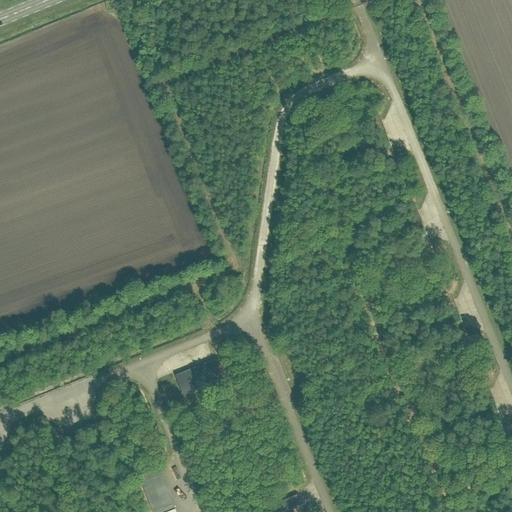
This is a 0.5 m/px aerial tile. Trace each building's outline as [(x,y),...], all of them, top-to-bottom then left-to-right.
[(385,130),(339,149),(345,164),(373,153),(377,151),(391,146),(385,130)] [(421,220),(375,239),(381,254),(389,251),(394,249),(398,247),(427,235),(421,220)] [(457,311),(412,329),(418,345),(464,326),(457,311)] [(214,361),(176,376),(183,395),(221,380),(214,361)] [(493,400),(448,419),(454,434),(500,416),(493,400)] [(89,426),(74,432),(82,451),(83,454),(84,457),(85,459),(86,462),(93,478),(108,471),(98,446),(97,444),(96,441),(89,426)] [(0,458),(0,500),(4,510),(19,504),(0,458)] [(159,469),(139,477),(153,511),(162,511),(174,507),(159,469)] [(303,511),(297,495),(278,503),(281,511),(303,511)] [(511,511),(511,496),(484,508),(485,511),(511,511)]
